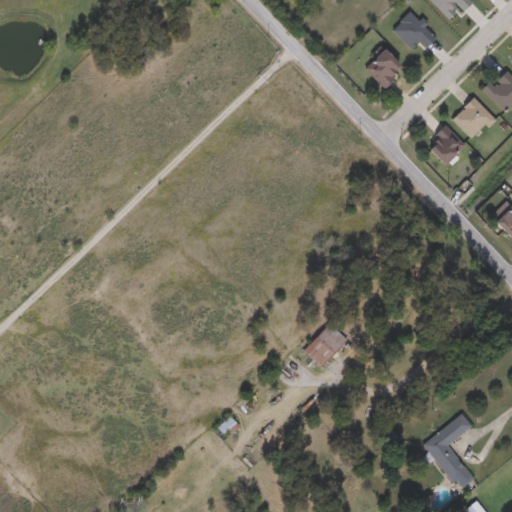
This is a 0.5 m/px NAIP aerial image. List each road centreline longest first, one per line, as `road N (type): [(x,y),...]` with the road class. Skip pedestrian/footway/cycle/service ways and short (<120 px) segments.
road 1 (residential): [(511,280),(243,0)]
road 2 (residential): [(379,142),(511,12)]
